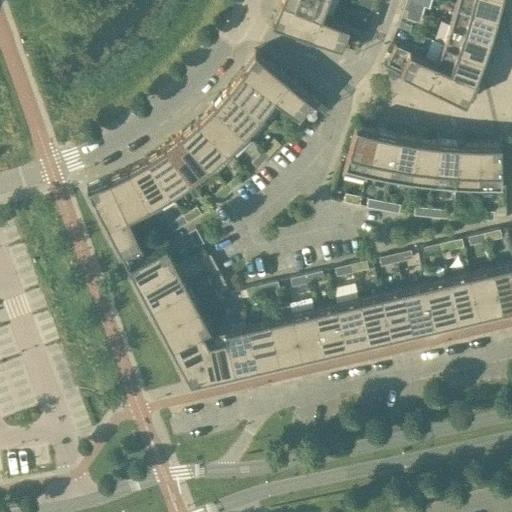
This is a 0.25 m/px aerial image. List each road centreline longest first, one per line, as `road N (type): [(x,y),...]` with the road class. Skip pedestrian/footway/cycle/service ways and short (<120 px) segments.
road 1 (residential): [(511,348),(299,396),(262,413),(222,471)]
road 2 (tertiary): [(511,414),(287,466),(222,471)]
road 3 (tertiary): [(242,500),(511,436)]
road 4 (residential): [(242,19),(202,74),(151,121),(52,170)]
road 5 (tertiary): [(222,471),(163,475),(39,511)]
road 6 (residential): [(0,28),(52,170)]
road 7 (residential): [(242,19),(345,84)]
